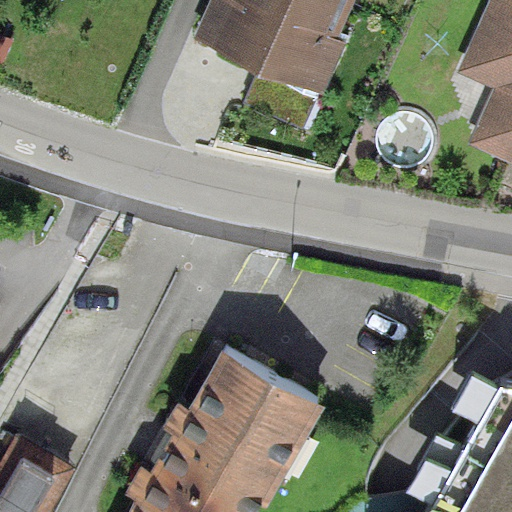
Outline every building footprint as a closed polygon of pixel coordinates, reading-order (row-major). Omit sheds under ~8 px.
[(345,0),(220,0),(206,38),(313,81),(345,0)] [(511,0),(489,0),(462,66),(505,84),(480,142),(511,155),(511,0)] [(218,338),(122,511),(249,511),(315,391),(218,338)] [(511,511),(511,375),(504,374),(427,489),(416,511),(511,511)] [(0,483),(0,511),(41,511),(73,456),(30,431),(0,483)]
